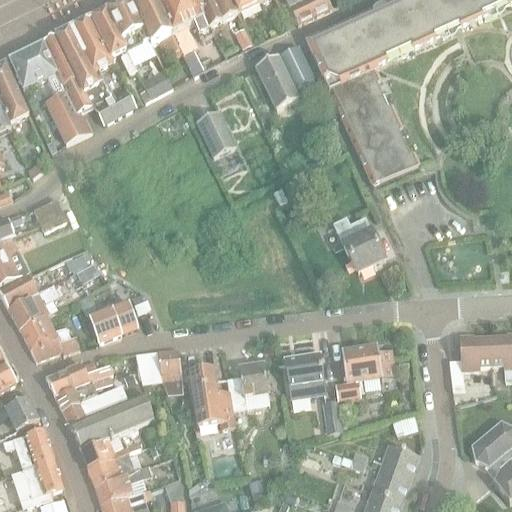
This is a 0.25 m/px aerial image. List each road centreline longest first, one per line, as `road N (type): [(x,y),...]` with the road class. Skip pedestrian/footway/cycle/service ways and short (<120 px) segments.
road 1 (residential): [(0,216),(25,207),(172,103),(379,0)]
road 2 (residential): [(32,383),(129,347),(426,308)]
road 3 (residential): [(431,511),(446,452),(426,308)]
road 4 (residential): [(426,308),(393,237),(444,204)]
road 5 (residential): [(32,383),(83,511)]
